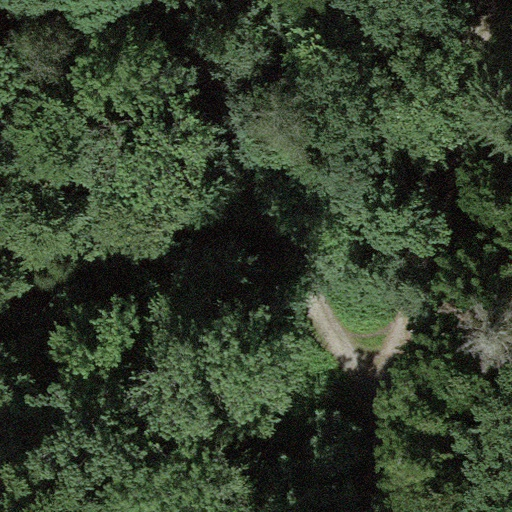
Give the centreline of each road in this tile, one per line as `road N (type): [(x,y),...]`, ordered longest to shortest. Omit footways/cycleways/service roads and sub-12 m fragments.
road 1 (track): [(200,0),(381,416)]
road 2 (track): [(491,0),(381,416)]
